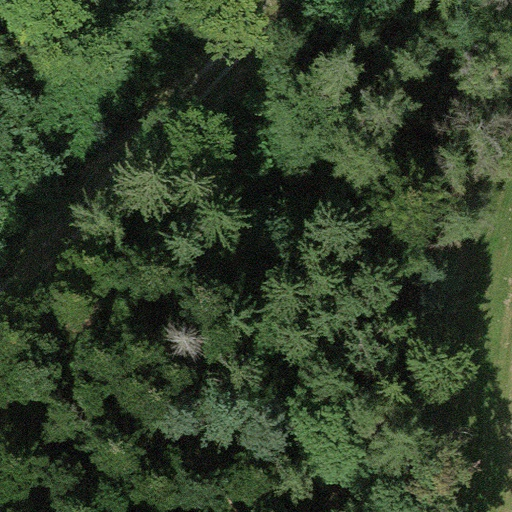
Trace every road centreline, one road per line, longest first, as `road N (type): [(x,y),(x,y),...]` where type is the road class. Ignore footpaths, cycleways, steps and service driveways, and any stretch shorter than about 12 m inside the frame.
road 1 (track): [(0,296),(61,241),(278,0)]
road 2 (track): [(434,511),(418,396),(511,127)]
